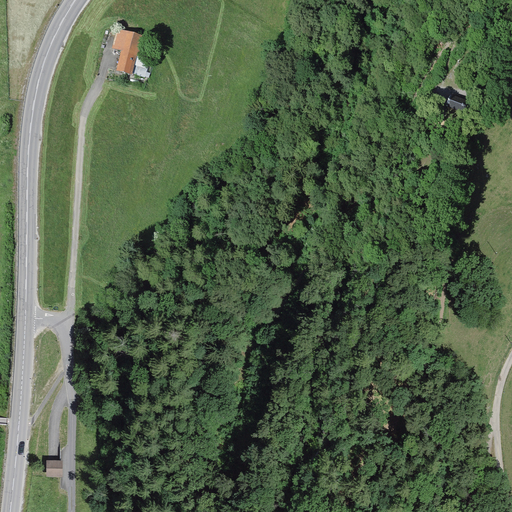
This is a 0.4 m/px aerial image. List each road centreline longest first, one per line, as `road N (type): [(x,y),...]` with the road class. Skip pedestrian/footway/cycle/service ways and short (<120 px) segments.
road 1 (tertiary): [(25,318),(33,102),(51,41),(74,0)]
road 2 (unclassified): [(25,318),(57,320),(66,329),(71,511)]
